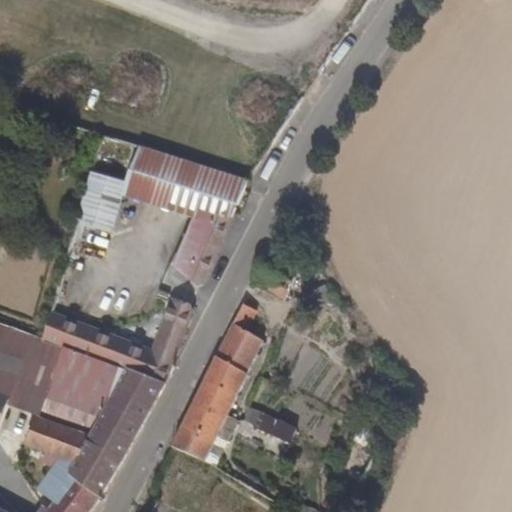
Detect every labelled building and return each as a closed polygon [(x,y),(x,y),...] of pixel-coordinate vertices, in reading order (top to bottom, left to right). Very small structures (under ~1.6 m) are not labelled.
[(231,219),(246,185),(141,146),(134,166),(127,183),(195,207),(230,218),(231,219)] [(127,183),(87,169),(76,219),(109,230),(127,183)] [(200,287),(230,218),(195,207),(170,266),(200,287)] [(306,277),(317,255),(309,251),(304,261),(284,252),(265,290),(293,304),(301,286),(308,289),(313,279),(306,277)] [(139,374),(170,389),(200,308),(178,302),(158,353),(65,308),(57,335),(139,374)] [(271,313),(258,307),(183,450),(218,469),(280,343),(261,334),(271,313)] [(91,511),(121,470),(170,389),(139,374),(104,433),(17,402),(19,391),(0,382),(0,429),(74,462),(54,498),(62,502),(58,511),(91,511)]
